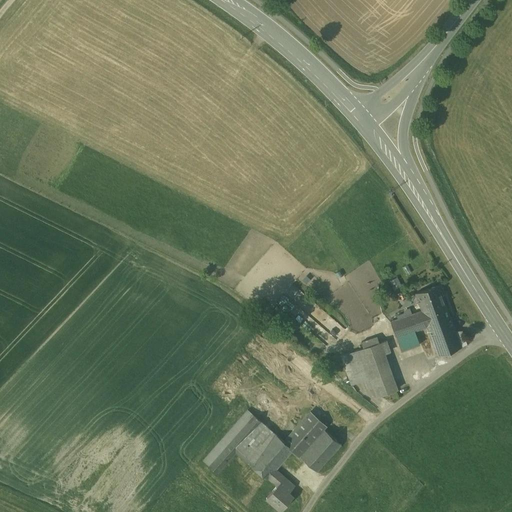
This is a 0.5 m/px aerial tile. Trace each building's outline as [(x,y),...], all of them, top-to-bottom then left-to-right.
[(462,345),(439,282),(416,291),(422,307),(428,323),(439,354),(462,345)] [(428,323),(422,307),(391,319),(402,349),(421,342),(415,327),(428,323)] [(364,345),(342,353),(352,383),(367,377),(370,385),(376,383),(379,394),(396,388),(383,351),(390,348),(387,338),(379,340),(377,334),(362,340),(364,345)] [(248,409),(203,460),(217,472),(235,451),(248,463),(238,474),(247,482),(251,478),(255,481),(262,474),(267,478),(269,476),(276,468),(293,448),(283,439),(248,409)] [(309,410),(283,439),(293,448),(318,470),(341,443),(324,428),(326,425),(309,410)] [(295,485),(276,468),(269,476),(278,484),(267,497),(281,510),(294,495),(289,491),(295,485)]
